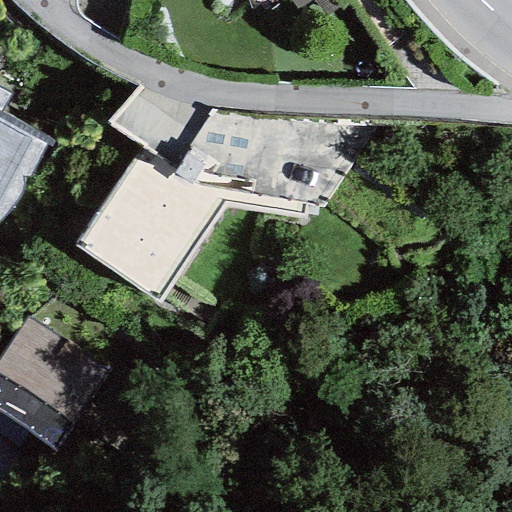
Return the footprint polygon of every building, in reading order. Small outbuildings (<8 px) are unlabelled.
[(277,0),(278,1),(281,0),(290,0),(297,9),(312,0),(277,0)] [(139,71),(113,103),(176,154),(203,121),(139,71)] [(0,112),(9,95),(0,90),(0,223),(47,138),(0,112)] [(283,118),(210,109),(173,172),(139,147),(75,247),(158,303),(224,205),(315,217),(370,123),(283,118)] [(124,346),(47,292),(0,359),(0,416),(51,451),(124,346)] [(30,511),(26,488),(0,492),(0,511),(30,511)]
